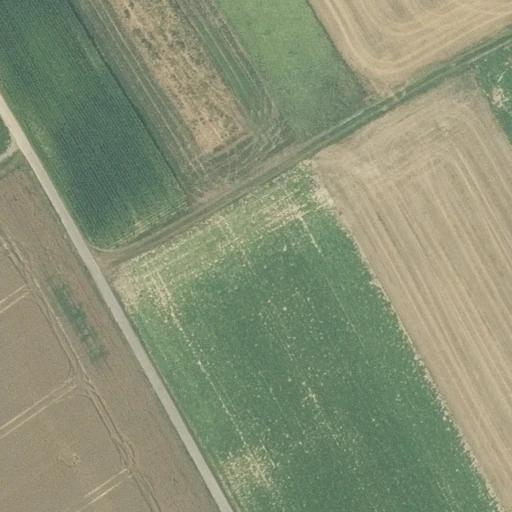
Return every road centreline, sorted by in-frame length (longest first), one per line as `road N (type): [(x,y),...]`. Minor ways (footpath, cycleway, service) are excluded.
road 1 (track): [(94,278),(416,83),(511,38)]
road 2 (track): [(223,511),(0,108)]
